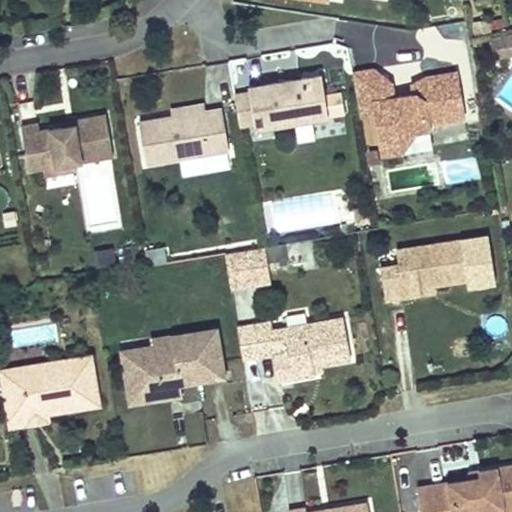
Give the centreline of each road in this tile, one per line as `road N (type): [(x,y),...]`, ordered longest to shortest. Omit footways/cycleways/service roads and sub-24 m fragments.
road 1 (residential): [(115,511),(157,504),(255,449),(446,416),(511,416)]
road 2 (residential): [(0,64),(117,44),(180,0)]
